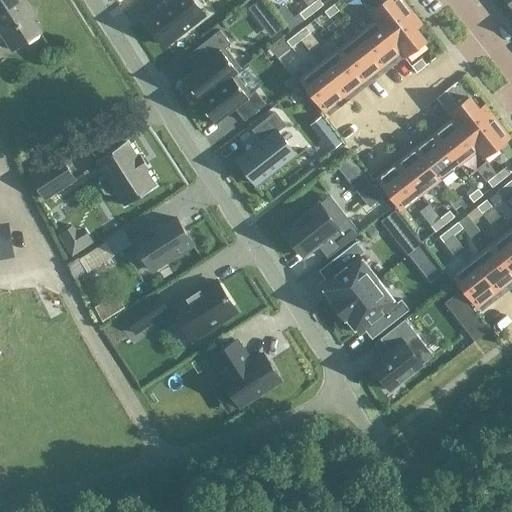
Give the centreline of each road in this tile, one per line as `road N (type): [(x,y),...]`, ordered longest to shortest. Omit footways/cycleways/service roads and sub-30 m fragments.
road 1 (residential): [(403,481),(94,0)]
road 2 (unknown): [(162,460),(47,242),(24,214),(0,211)]
road 3 (track): [(120,474),(346,395)]
road 4 (residential): [(354,142),(485,36)]
road 5 (residential): [(403,481),(511,398)]
road 6 (track): [(120,474),(0,508)]
